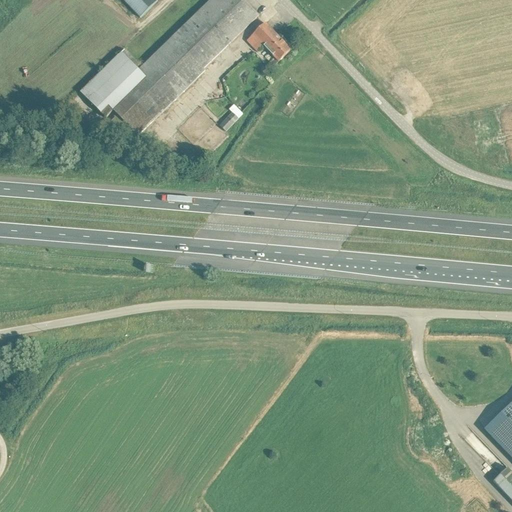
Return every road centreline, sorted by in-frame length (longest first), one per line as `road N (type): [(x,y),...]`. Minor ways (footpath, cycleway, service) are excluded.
road 1 (unclassified): [(511,318),(170,308),(0,337)]
road 2 (motorway): [(511,234),(0,188)]
road 3 (motorway): [(0,229),(511,274)]
road 4 (unclassified): [(511,185),(439,159),(284,0)]
